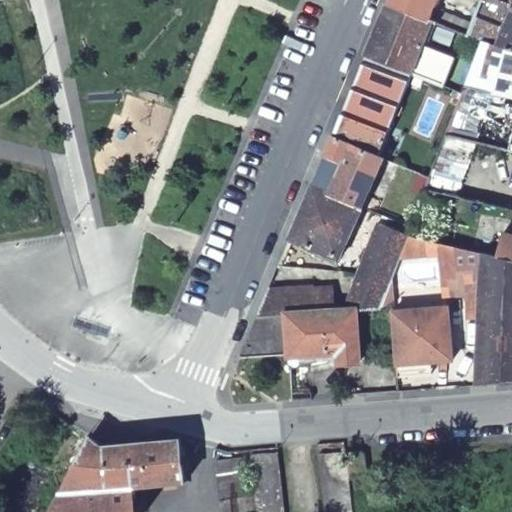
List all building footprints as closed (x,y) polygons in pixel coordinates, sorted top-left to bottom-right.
[(388,0),(387,6),(428,22),(436,0),(388,0)] [(511,4),(511,0),(477,0),(463,37),(477,42),(493,48),(511,4)] [(511,4),(493,48),(511,52),(511,4)] [(428,22),(387,6),(366,57),(407,74),(435,85),(447,58),(419,46),(428,22)] [(511,98),(511,52),(493,48),(477,42),(473,52),(457,94),(455,102),(490,110),(494,94),(511,98)] [(457,94),(473,52),(462,48),(447,90),(457,94)] [(407,74),(366,57),(335,133),(374,154),(407,74)] [(447,122),(442,137),(476,146),(483,147),(487,132),(447,122)] [(335,133),(314,183),(360,207),(380,157),(374,154),(335,133)] [(425,182),(422,189),(459,198),(476,146),(442,137),(425,182)] [(314,183),(292,237),(341,259),(360,207),(314,183)] [(381,227),(362,276),(347,313),(358,313),(377,313),(383,297),(396,260),(404,239),(381,227)] [(511,241),(496,238),(491,259),(511,263),(511,241)] [(442,247),(404,239),(396,260),(442,259),(442,247)] [(477,256),(442,247),(442,259),(442,297),(477,298),(477,256)] [(511,263),(491,259),(477,256),(477,298),(477,315),(476,390),(511,387),(511,263)] [(335,284),(272,285),(260,314),(336,313),(335,284)] [(452,312),(396,314),(397,334),(398,363),(398,367),(399,367),(432,365),(454,364),(452,312)] [(358,313),(347,313),(336,313),(260,314),(243,357),(290,355),(290,356),(341,354),(341,364),(361,364),(358,313)] [(290,370),(290,356),(290,355),(243,357),(235,375),(237,404),(276,402),(275,371),(290,370)] [(398,367),(398,363),(366,364),(367,396),(400,394),(399,379),(399,367),(398,367)] [(399,367),(399,379),(433,378),(432,365),(399,367)] [(141,511),(140,488),(188,484),(185,441),(102,447),(91,438),(52,511),(141,511)] [(251,447),(221,448),(223,476),(252,474),(251,447)] [(322,511),(350,511),(349,487),(346,448),(318,451),(322,511)] [(261,502),(261,511),(288,511),(284,452),(258,454),(261,502)] [(366,474),(364,453),(351,455),(352,476),(366,474)] [(257,511),(257,501),(255,501),(254,474),(252,474),(223,476),(224,511),(257,511)]
